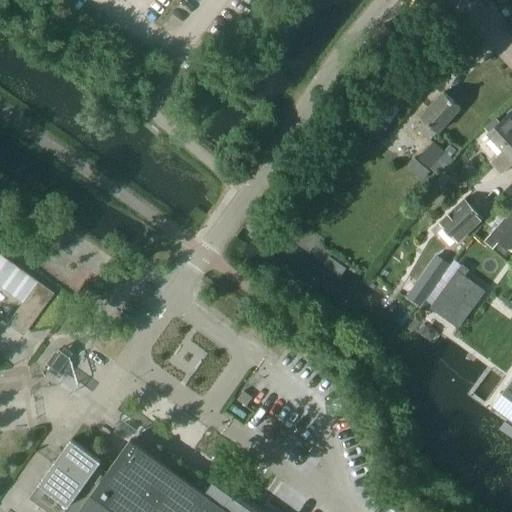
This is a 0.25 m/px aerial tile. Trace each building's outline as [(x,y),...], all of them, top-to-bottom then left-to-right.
[(396,34),(384,24),(373,37),(385,47),(396,34)] [(412,88),(392,74),(379,93),(389,100),(396,91),(405,98),(412,88)] [(460,107),(444,92),(421,117),(424,120),(417,128),(430,139),(437,131),(438,132),(460,107)] [(511,112),(511,111),(489,131),(505,149),(491,161),(502,173),(511,163),(511,112)] [(445,151),(434,142),(420,158),(430,167),(445,151)] [(431,171),(415,158),(407,167),(423,180),(431,171)] [(483,216),(465,198),(440,222),(459,241),(483,216)] [(511,214),(509,212),(484,241),(493,248),(508,230),(511,233),(511,214)] [(53,292),(0,253),(0,286),(21,302),(7,323),(23,335),(53,292)] [(433,306),(429,312),(438,319),(442,314),(451,320),(466,303),(476,310),(493,290),(476,276),(483,268),(473,260),(433,306)] [(440,277),(429,269),(417,285),(421,289),(414,298),(421,303),(440,277)] [(59,372),(63,367),(66,363),(56,356),(49,365),(59,372)] [(511,381),(502,395),(511,402),(511,381)] [(102,461),(72,439),(54,464),(30,498),(49,511),(258,511),(214,480),(210,486),(206,492),(131,439),(108,471),(98,465),(102,461)]
